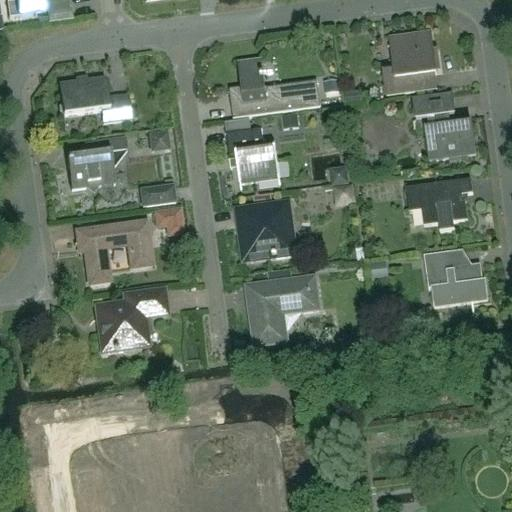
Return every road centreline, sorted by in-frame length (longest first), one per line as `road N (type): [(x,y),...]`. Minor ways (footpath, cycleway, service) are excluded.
road 1 (residential): [(296,511),(283,412),(269,408),(56,439),(66,511)]
road 2 (residential): [(0,299),(27,284),(35,268),(11,96),(16,77),(46,52),(111,43)]
road 3 (residential): [(220,345),(177,35)]
road 4 (residential): [(177,35),(433,0)]
road 5 (residential): [(457,0),(488,33),(511,204)]
